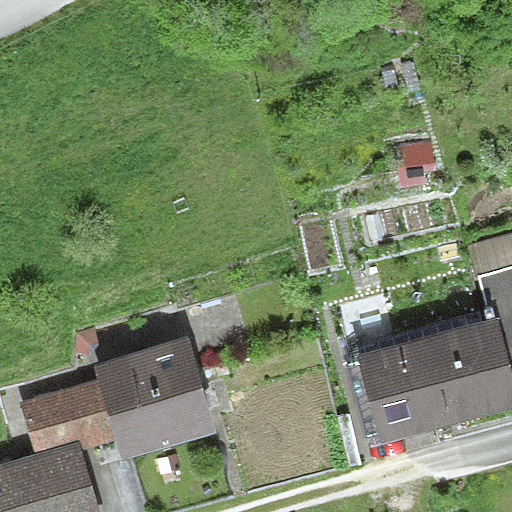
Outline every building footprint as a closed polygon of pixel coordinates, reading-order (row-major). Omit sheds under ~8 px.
[(419,183),(414,148),(393,151),(398,186),(419,183)] [(511,271),(480,280),(492,323),(494,323),(511,385),(511,384),(511,271)] [(494,323),(492,323),(344,364),(363,435),(511,394),(511,388),(511,385),(494,323)] [(99,372),(103,386),(21,410),(34,454),(115,429),(121,447),(206,421),(183,346),(99,372)] [(90,511),(72,453),(0,475),(0,511),(90,511)]
